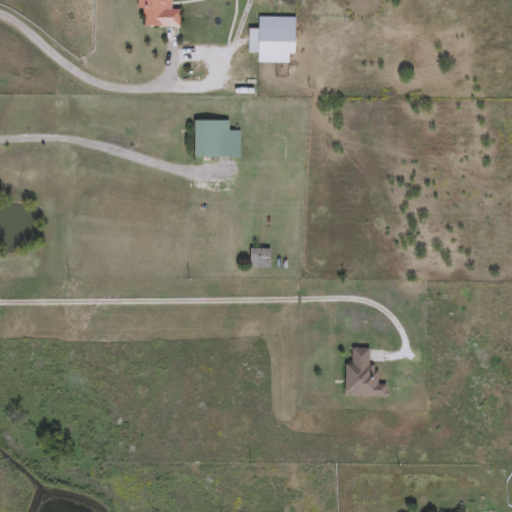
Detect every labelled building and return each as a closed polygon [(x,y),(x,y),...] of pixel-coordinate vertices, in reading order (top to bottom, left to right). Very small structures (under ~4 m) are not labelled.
[(164,0),(164,11),(179,11),(179,28),(143,28),(143,11),(139,11),(139,0),(164,0)] [(295,19),(295,56),(288,56),(288,65),(257,65),(257,54),(248,54),(248,31),(257,31),(257,19),(295,19)] [(229,122),(229,133),(239,133),(239,159),(192,159),(192,122),(229,122)] [(249,270),(249,251),(269,251),(269,270),(249,270)] [(386,399),(345,399),(345,366),(351,366),(351,350),(369,350),(369,367),(377,367),(377,387),(386,387),(386,399)]
